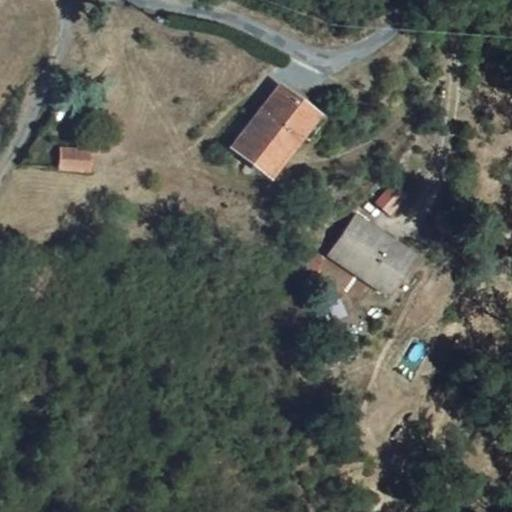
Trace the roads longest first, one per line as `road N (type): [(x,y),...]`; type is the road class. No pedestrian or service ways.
road 1 (unclassified): [(134,0),(206,15),(331,69),(380,53),(454,0)]
road 2 (track): [(0,185),(65,59),(74,0)]
